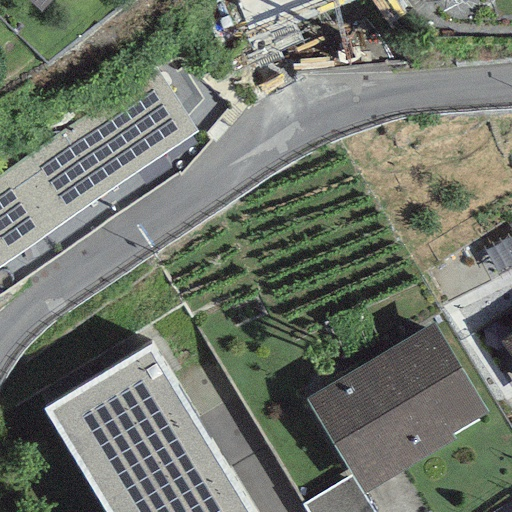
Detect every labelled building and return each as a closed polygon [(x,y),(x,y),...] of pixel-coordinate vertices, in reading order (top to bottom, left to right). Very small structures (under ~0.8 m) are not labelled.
[(28,0),(40,11),(50,0),(28,0)] [(158,70),(0,178),(0,264),(198,129),(158,70)] [(433,321),(306,398),(352,474),(364,494),(455,439),(451,433),(487,411),(433,321)] [(511,334),(502,342),(511,355),(511,334)] [(252,511),(150,344),(43,409),(105,511),(252,511)] [(375,511),(364,494),(352,474),(302,505),(306,511),(375,511)]
